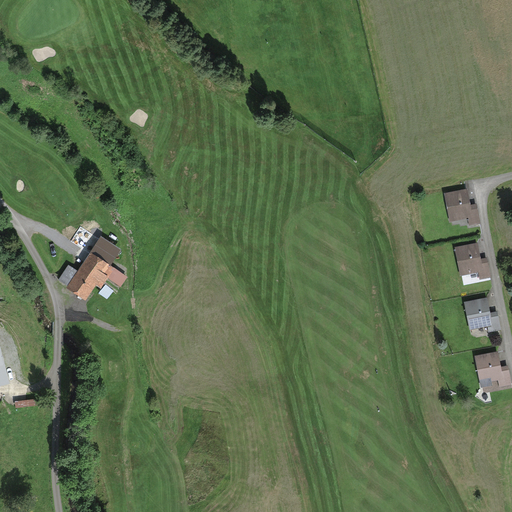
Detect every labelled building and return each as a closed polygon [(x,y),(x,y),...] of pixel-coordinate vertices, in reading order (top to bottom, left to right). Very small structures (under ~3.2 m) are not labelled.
[(466,190),(445,194),(450,220),(469,216),(471,224),(480,223),(476,205),(469,206),(466,190)] [(476,244),(456,248),(460,274),(480,270),(481,279),(490,277),(486,259),(479,260),(476,244)] [(114,267),(91,252),(67,286),(86,298),(95,285),(100,288),(114,267)] [(486,298),(465,301),(470,328),(489,324),(491,332),(499,331),(496,313),(489,314),(486,298)] [(497,352),(476,356),(481,383),(500,379),(501,387),(510,386),(507,368),(500,369),(497,352)] [(40,404),(39,397),(16,398),(16,405),(40,404)]
